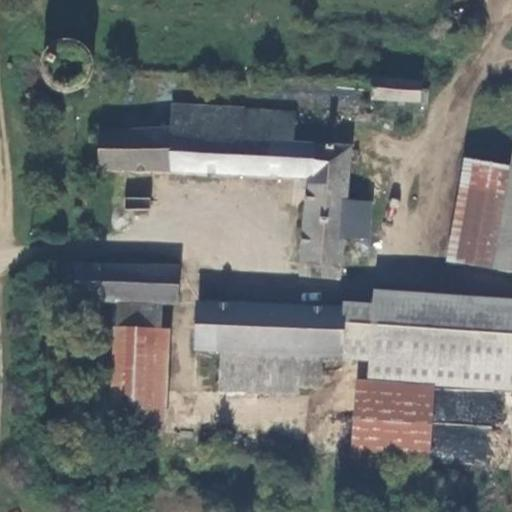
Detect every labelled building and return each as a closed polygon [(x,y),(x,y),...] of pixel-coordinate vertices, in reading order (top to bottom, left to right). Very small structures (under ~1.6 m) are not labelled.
[(420,83),(372,80),(370,98),(419,103),(420,83)] [(172,136),(100,131),(100,167),(308,179),(301,271),(326,274),(328,262),(342,264),(344,235),(347,199),(351,148),(293,144),(295,113),(176,115),(172,136)] [(511,169),(474,163),(456,263),(511,272),(511,169)] [(371,201),(347,199),(344,235),(369,237),(371,201)] [(74,296),(74,298),(117,299),(158,301),(177,302),(178,266),(74,262),(74,296)] [(328,262),(326,274),(341,276),(342,264),(328,262)] [(339,353),(219,349),(218,390),(293,393),(294,381),(319,382),(320,359),(368,361),(368,384),(356,383),(353,459),(430,463),(433,380),(511,382),(511,293),(372,289),(371,303),(341,301),(341,308),(339,353)] [(117,299),(112,428),(153,430),(158,301),(117,299)] [(339,353),(341,308),(196,303),(194,348),(219,349),(339,353)]
